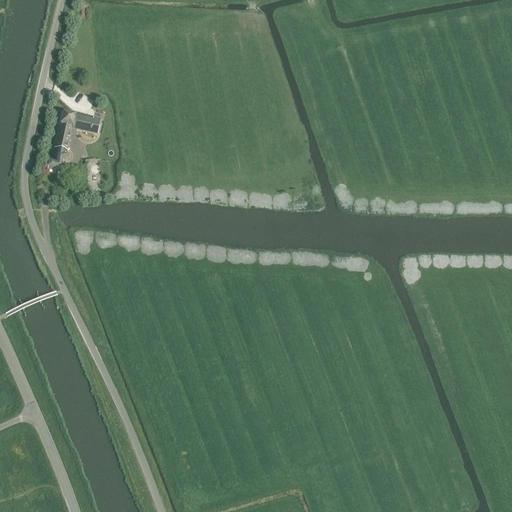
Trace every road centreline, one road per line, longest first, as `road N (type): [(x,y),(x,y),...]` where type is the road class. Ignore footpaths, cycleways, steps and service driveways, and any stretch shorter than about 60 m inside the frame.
road 1 (unclassified): [(160,511),(27,205),(27,146),(61,0)]
road 2 (track): [(511,189),(359,188),(343,172),(296,47),(309,0)]
road 3 (tertiary): [(75,511),(0,330)]
